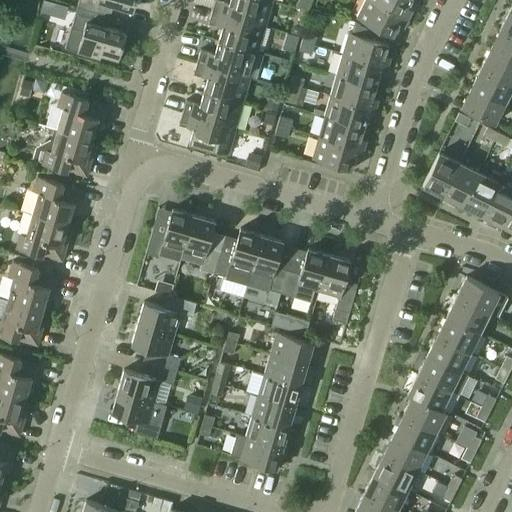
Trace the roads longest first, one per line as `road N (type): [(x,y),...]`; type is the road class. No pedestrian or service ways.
road 1 (residential): [(57,452),(137,162)]
road 2 (residential): [(329,511),(407,231)]
road 3 (residential): [(374,221),(137,162)]
road 4 (residential): [(374,221),(417,76),(452,0)]
road 5 (residential): [(57,452),(263,511)]
road 6 (residential): [(137,162),(178,0)]
